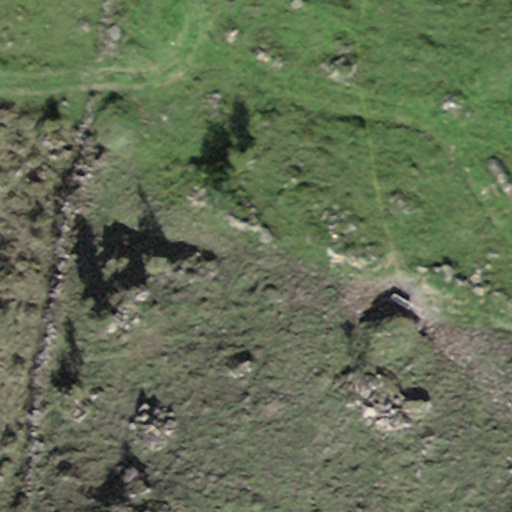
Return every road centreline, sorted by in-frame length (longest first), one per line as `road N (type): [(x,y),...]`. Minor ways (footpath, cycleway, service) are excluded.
road 1 (track): [(511,257),(486,207),(420,122),(280,83),(210,52),(199,0)]
road 2 (track): [(0,93),(210,52)]
